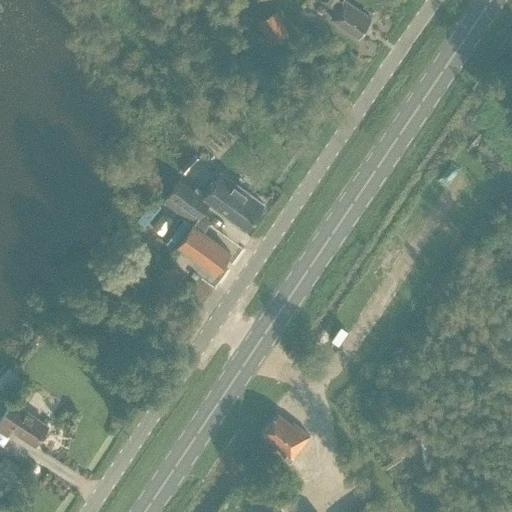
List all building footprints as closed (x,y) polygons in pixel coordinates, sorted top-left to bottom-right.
[(359,36),(371,17),(346,0),(342,0),(342,1),(340,0),(324,0),(337,9),(331,17),(359,36)] [(259,20),(270,42),(288,33),(276,11),(259,20)] [(238,35),(245,49),(260,42),(252,28),(238,35)] [(181,180),(172,192),(202,214),(211,202),(246,228),(264,203),(223,173),(205,198),(181,180)] [(172,192),(170,195),(164,204),(192,225),(178,245),(215,272),(230,251),(203,231),(208,223),(200,217),(202,214),(172,192)] [(163,213),(153,225),(162,233),(172,221),(163,213)] [(392,310),(400,288),(386,283),(378,306),(392,310)] [(0,375),(0,388),(8,394),(20,377),(6,367),(0,375)] [(13,402),(0,420),(0,428),(8,434),(12,428),(36,444),(49,425),(24,409),(24,410),(13,402)] [(292,424),(278,412),(262,432),(292,456),(309,435),(293,422),(292,424)] [(407,439),(412,474),(429,472),(425,436),(407,439)] [(10,470),(0,461),(0,493),(2,495),(19,473),(12,467),(10,470)] [(353,511),(379,511),(370,499),(353,511)]
